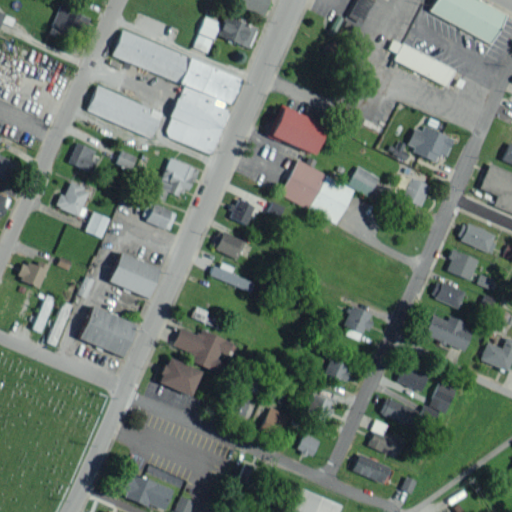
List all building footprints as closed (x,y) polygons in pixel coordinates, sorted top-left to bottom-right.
[(266,0),(224,0),(261,14),(266,0)] [(353,0),(346,15),(360,22),(370,0),(353,0)] [(504,12),(479,0),(432,0),(427,10),(489,42),(504,12)] [(51,21),(81,34),(88,16),(58,4),(51,21)] [(246,48),(255,28),(223,14),(215,34),(246,48)] [(217,21),(202,16),(191,46),(205,51),(217,21)] [(109,56),(181,82),(162,135),(209,152),(226,106),(227,107),(238,74),(118,31),(109,56)] [(390,59),(444,85),(452,69),(390,38),(385,48),(393,52),(390,59)] [(321,45),(325,59),(339,55),(335,41),(321,45)] [(159,111),(94,84),(84,110),(148,137),(159,111)] [(311,153),(323,123),(277,105),(265,135),(311,153)] [(452,138),(421,125),(419,130),(412,127),(403,147),(434,160),(436,153),(444,156),(452,138)] [(67,162),(92,170),(98,152),(72,143),(67,162)] [(511,165),(511,145),(505,143),(499,161),(511,165)] [(113,162),(128,168),(133,155),(118,149),(113,162)] [(0,155),(0,177),(8,180),(15,161),(0,155)] [(165,191),(175,195),(178,186),(187,190),(195,168),(166,157),(151,197),(161,201),(165,191)] [(351,185),(293,160),(277,196),(335,221),(351,185)] [(345,185),(367,195),(376,175),(354,165),(345,185)] [(418,205),(427,184),(408,177),(399,197),(418,205)] [(78,215),(88,189),(67,182),(62,194),(57,192),(52,206),(78,215)] [(243,224),(251,206),(235,198),(230,209),(231,209),(227,217),(243,224)] [(173,211),(145,201),(138,218),(167,228),(173,211)] [(265,211),(277,216),(281,206),(270,201),(265,211)] [(106,217),(89,211),(82,231),(99,237),(106,217)] [(454,239),(488,251),(494,234),(460,221),(454,239)] [(236,256),(242,239),(215,230),(209,248),(236,256)] [(475,258),(451,248),(442,269),(467,279),(475,258)] [(157,267),(117,251),(105,280),(145,296),(157,267)] [(20,260),(14,277),(38,286),(46,264),(35,260),(34,265),(20,260)] [(210,265),(206,275),(248,290),(251,281),(228,273),(231,266),(219,262),(217,267),(210,265)] [(428,296),(456,306),(462,290),(434,280),(428,296)] [(30,328),(38,332),(52,297),(43,293),(30,328)] [(53,345),(69,304),(60,300),(44,342),(53,345)] [(119,356),(133,323),(89,305),(75,338),(119,356)] [(341,325),(346,327),(344,334),(357,339),(361,327),(365,329),(371,313),(349,305),(341,325)] [(220,322),(203,316),(205,309),(193,306),(189,318),(219,327),(220,322)] [(444,319),(430,314),(421,334),(462,350),(469,331),(461,327),(463,321),(446,315),(444,319)] [(170,345),(188,352),(185,360),(217,372),(222,360),(215,358),(218,349),(230,353),(234,342),(197,329),(196,333),(177,326),(170,345)] [(511,353),(511,339),(503,336),(499,347),(484,341),(477,359),(505,370),(511,353)] [(155,383),(189,395),(198,368),(164,357),(155,383)] [(340,383),(347,365),(327,358),(320,376),(340,383)] [(425,374),(401,364),(394,380),(418,390),(425,374)] [(426,404),(443,412),(453,389),(436,381),(426,404)] [(331,402),(309,393),(302,412),(323,421),(331,402)] [(410,426),(413,419),(430,426),(437,410),(421,404),(418,410),(383,396),(377,413),(410,426)] [(247,404),(234,399),(228,414),(241,419),(247,404)] [(276,436),(285,413),(266,406),(258,429),(276,436)] [(385,423),(374,419),(363,445),(385,453),(387,448),(396,452),(402,438),(382,431),(385,423)] [(309,456),(317,440),(301,432),(293,449),(309,456)] [(349,470),(380,483),(387,466),(356,453),(349,470)] [(234,485),(251,491),(259,469),(243,463),(234,485)] [(162,509),(169,486),(126,473),(119,496),(162,509)] [(409,492),(413,479),(403,476),(399,489),(409,492)] [(331,511),(335,502),(293,487),(283,511),(331,511)] [(174,511),(186,511),(191,500),(178,495),(171,511),(174,511)]
